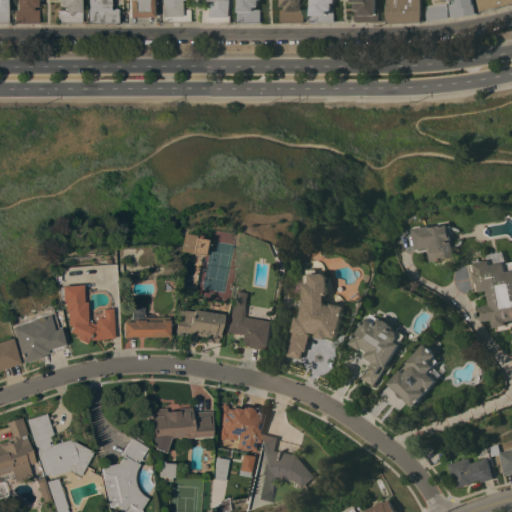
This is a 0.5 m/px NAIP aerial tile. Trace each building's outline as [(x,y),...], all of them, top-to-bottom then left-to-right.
[(0,0),(6,0),(7,10),(8,10),(8,23),(0,23),(0,0)] [(37,0),(37,6),(32,6),(32,10),(39,10),(39,22),(15,23),(15,9),(16,9),(16,0),(37,0)] [(58,22),(58,9),(64,9),(64,6),(59,6),(59,0),(80,0),(80,9),(82,9),(82,22),(58,22)] [(88,22),(87,0),(111,0),(111,5),(110,5),(109,5),(109,8),(111,8),(117,8),(118,22),(88,22)] [(129,17),(128,0),(155,0),(155,5),(153,5),(153,17),(129,17)] [(182,0),(182,7),(183,7),(183,9),(190,9),(190,21),(162,22),(162,0),(182,0)] [(230,0),(230,21),(202,22),(202,9),(210,9),(210,0),(230,0)] [(258,0),(259,5),(254,6),(254,9),(260,8),(260,21),(237,22),(237,0),(258,0)] [(301,0),(302,8),(303,8),(304,21),(280,22),(280,8),(286,8),(286,5),(281,5),(281,0),(301,0)] [(336,0),(336,1),(332,1),(332,7),(333,7),(334,21),(309,21),(309,8),(311,8),(310,0),(336,0)] [(376,0),(376,7),(378,7),(378,21),(354,21),(354,7),(356,7),(356,1),(351,1),(351,0),(376,0)] [(420,0),(421,20),(387,21),(386,0),(420,0)] [(473,0),(476,12),(452,16),(449,0),(473,0)] [(511,0),(511,2),(480,11),(477,0),(511,0)] [(427,20),(425,11),(426,11),(425,5),(446,3),(446,8),(447,8),(448,17),(427,20)] [(431,261),(429,247),(418,249),(416,234),(417,234),(415,228),(433,225),(434,227),(447,225),(447,224),(451,223),(451,226),(455,225),(456,231),(452,232),(452,233),(453,233),(454,233),(455,239),(454,240),(457,256),(431,261)] [(176,251),(179,233),(191,235),(191,237),(197,238),(197,236),(203,237),(200,255),(176,251)] [(511,261),(511,319),(509,320),(509,325),(496,327),(495,319),(488,320),(485,320),(482,318),(480,309),(482,306),(485,305),(492,304),(490,289),(481,291),(481,289),(476,290),(472,263),(493,259),(494,264),(511,261)] [(337,337),(328,335),(327,338),(316,336),(317,332),(310,331),(309,332),(305,350),(302,349),(300,358),(286,354),(295,315),(300,316),(304,299),(304,282),(305,282),(305,273),(310,273),(309,268),(318,267),(318,272),(324,272),(326,273),(328,275),(329,294),(325,294),(325,303),(331,304),(332,301),(345,305),(337,337)] [(86,342),(75,338),(76,335),(67,331),(70,326),(66,324),(65,311),(62,311),(62,301),(60,301),(59,285),(79,284),(81,301),(84,301),(85,320),(93,324),(95,317),(101,317),(101,308),(110,308),(113,337),(105,338),(89,340),(89,337),(88,337),(86,342)] [(269,345),(267,345),(266,348),(243,344),(243,341),(240,340),(241,334),(226,331),(233,288),(251,291),(247,315),(273,319),(269,345)] [(122,336),(122,321),(130,321),(130,306),(142,306),(142,317),(167,316),(167,336),(122,336)] [(218,332),(220,333),(219,338),(217,337),(216,343),(201,340),(202,336),(195,335),(195,338),(184,336),(184,333),(173,331),(177,308),(191,310),(191,309),(221,314),(218,332)] [(29,321),(29,320),(47,314),(52,329),(58,327),(63,344),(61,344),(62,348),(42,354),(42,356),(22,362),(14,337),(13,337),(10,327),(29,321)] [(376,384),(364,377),(374,360),(366,355),(367,355),(366,354),(367,352),(351,342),(367,316),(376,322),(380,316),(385,319),(385,318),(391,322),(390,323),(394,325),(394,326),(406,333),(376,384)] [(0,369),(0,340),(10,337),(18,363),(0,369)] [(415,405),(406,397),(405,398),(399,392),(400,391),(390,382),(426,342),(438,353),(436,355),(440,360),(430,371),(439,379),(415,405)] [(235,448),(237,438),(235,437),(235,440),(225,438),(225,439),(222,438),(222,439),(217,438),(217,437),(214,437),(218,418),(216,417),(218,407),(220,407),(220,405),(222,404),(226,405),(227,407),(227,408),(231,409),(232,407),(240,408),(241,407),(244,407),(244,406),(250,407),(250,408),(251,409),(251,408),(254,407),(258,408),(262,410),(262,412),(263,412),(263,414),(264,414),(259,439),(257,439),(253,452),(235,448)] [(165,408),(165,410),(177,409),(177,408),(189,407),(190,412),(210,410),(209,437),(184,439),(184,436),(168,437),(163,452),(148,447),(151,437),(149,409),(165,408)] [(78,475),(67,469),(67,470),(49,475),(48,473),(43,474),(26,419),(45,413),(52,434),(48,435),(50,440),(47,441),(48,445),(69,439),(70,441),(71,440),(91,451),(78,475)] [(26,433),(24,434),(34,462),(26,465),(30,476),(14,482),(10,471),(0,474),(0,442),(7,440),(6,438),(12,436),(8,424),(6,425),(5,422),(21,417),(26,433)] [(280,475),(274,502),(257,498),(262,474),(260,474),(265,451),(260,450),(264,432),(280,436),(277,449),(283,451),(283,448),(286,449),(285,451),(301,454),(319,475),(307,486),(301,480),(280,475)] [(137,509),(139,510),(137,511),(116,511),(119,509),(113,505),(107,507),(97,467),(117,462),(121,456),(118,454),(129,437),(145,448),(135,463),(136,464),(134,467),(132,471),(131,476),(131,482),(133,487),(136,492),(140,495),(144,498),(137,509)] [(511,472),(506,474),(505,472),(500,452),(497,453),(499,461),(493,462),(491,455),(490,455),(489,451),(488,448),(490,445),(498,443),(501,451),(511,448),(511,472)] [(489,451),(478,454),(476,447),(488,446),(488,448),(489,451)] [(248,472),(236,469),(240,453),(251,456),(248,472)] [(493,478),(480,481),(480,479),(473,480),(474,482),(458,486),(454,471),(451,472),(448,462),(469,457),(470,462),(488,457),(493,478)] [(224,459),(213,458),(210,478),(221,479),(224,459)] [(172,477),(169,477),(169,481),(161,480),(162,476),(157,476),(158,460),(163,460),(162,462),(173,463),(172,477)] [(89,472),(86,478),(80,474),(83,468),(89,472)] [(48,499),(40,501),(36,486),(34,479),(41,476),(48,499)] [(55,478),(65,507),(64,507),(66,511),(53,511),(53,510),(54,510),(44,481),(55,478)] [(396,511),(362,511),(383,500),(383,502),(390,498),(396,511)]
